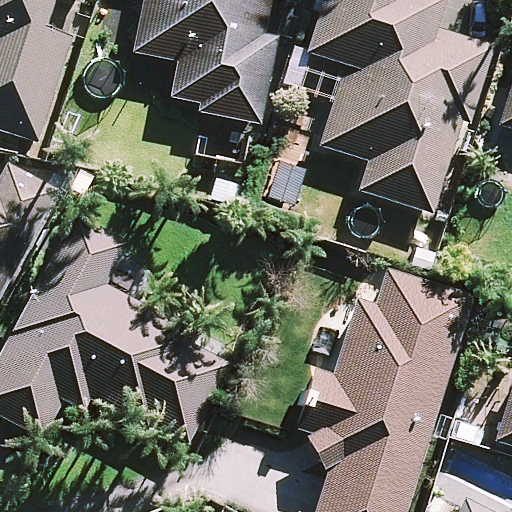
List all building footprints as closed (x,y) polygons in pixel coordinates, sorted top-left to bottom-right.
[(0,0),(0,132),(37,144),(80,0),(0,0)] [(139,0),(130,54),(174,62),(165,108),(259,126),(277,27),(262,25),(266,0),(273,0),(291,3),(291,0),(139,0)] [(318,0),(302,55),(340,67),(315,147),(364,163),(354,193),(428,216),(461,109),(467,110),(486,50),(429,32),(438,0),(318,0)] [(511,73),(495,126),(511,131),(511,73)] [(21,195),(0,189),(0,293),(37,223),(21,195)] [(123,247),(71,219),(0,350),(0,419),(39,441),(60,401),(80,411),(87,397),(181,448),(226,365),(171,335),(176,326),(102,286),(123,247)] [(352,302),(330,372),(314,367),(309,384),(295,427),(323,474),(310,511),(399,511),(467,298),(383,271),(371,308),(352,302)] [(511,375),(492,443),(511,449),(511,375)] [(488,511),(463,498),(455,511),(488,511)]
